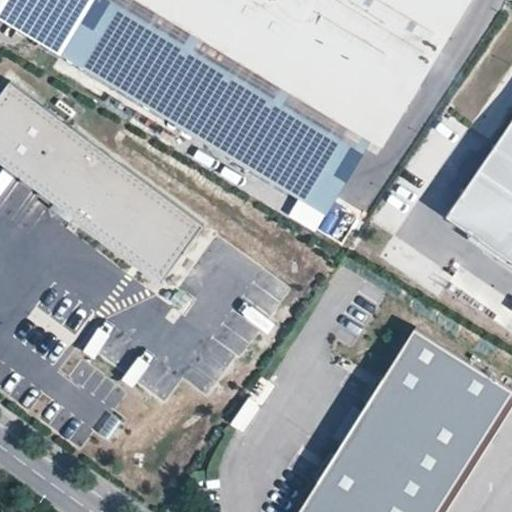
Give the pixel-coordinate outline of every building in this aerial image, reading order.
[(85,0),(0,0),(0,14),(57,49),(85,0)] [(373,138),(143,0),(94,0),(63,53),(183,125),(194,107),(245,138),(234,156),(328,213),(373,138)] [(143,0),(373,138),(418,63),(442,23),(454,30),(471,0),(143,0)] [(430,70),(454,30),(442,23),(418,63),(430,70)] [(205,224),(11,80),(0,95),(0,158),(163,280),(205,224)] [(245,138),(194,107),(183,125),(234,156),(245,138)] [(511,257),(511,118),(447,213),(511,257)] [(432,511),(511,387),(416,327),(368,403),(402,424),(371,475),(336,453),(298,511),(432,511)] [(371,475),(402,424),(368,403),(336,453),(371,475)]
